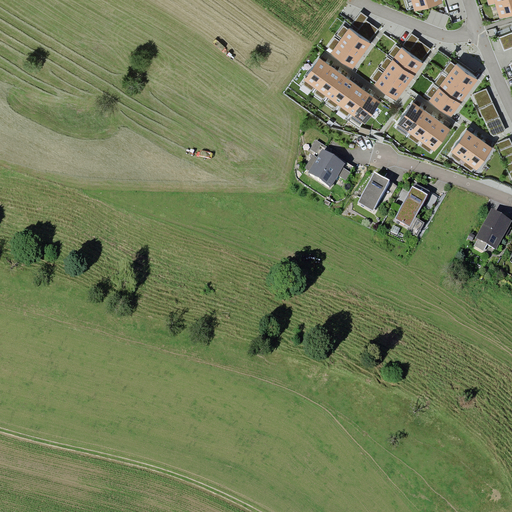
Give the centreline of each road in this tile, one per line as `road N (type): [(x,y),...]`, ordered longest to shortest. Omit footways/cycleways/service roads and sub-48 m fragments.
road 1 (track): [(256,511),(158,470),(0,429)]
road 2 (residential): [(386,157),(511,201)]
road 3 (residential): [(359,0),(444,36),(478,30)]
